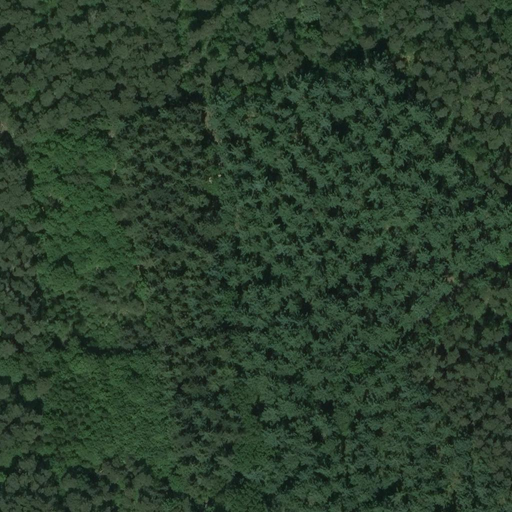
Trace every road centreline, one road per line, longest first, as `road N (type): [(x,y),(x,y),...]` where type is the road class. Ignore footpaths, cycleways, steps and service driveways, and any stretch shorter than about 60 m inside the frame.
road 1 (track): [(39,511),(22,148),(208,103)]
road 2 (unclassified): [(199,511),(511,232)]
road 3 (track): [(378,354),(509,511)]
